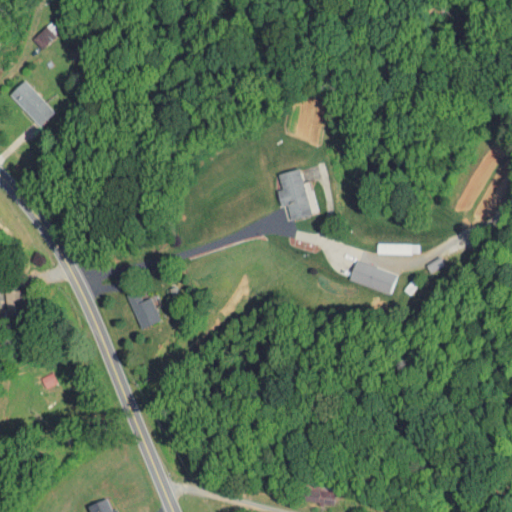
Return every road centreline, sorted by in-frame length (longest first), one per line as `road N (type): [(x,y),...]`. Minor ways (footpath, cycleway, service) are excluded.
road 1 (primary): [(174,511),(73,273),(0,175)]
road 2 (residential): [(0,128),(34,101),(47,48),(102,0)]
